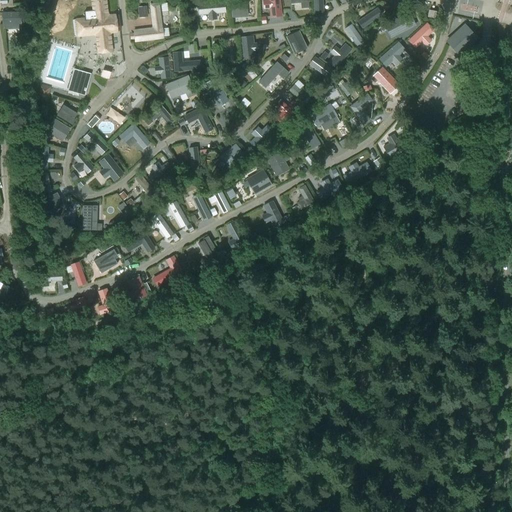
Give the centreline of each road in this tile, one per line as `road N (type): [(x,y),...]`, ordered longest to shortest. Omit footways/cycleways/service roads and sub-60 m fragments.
road 1 (track): [(0,333),(140,320),(368,185)]
road 2 (tertiary): [(509,511),(507,171)]
road 3 (unknown): [(368,185),(363,511)]
road 4 (track): [(196,290),(222,297),(250,325),(262,374),(241,511)]
road 5 (track): [(368,185),(468,128),(506,119)]
